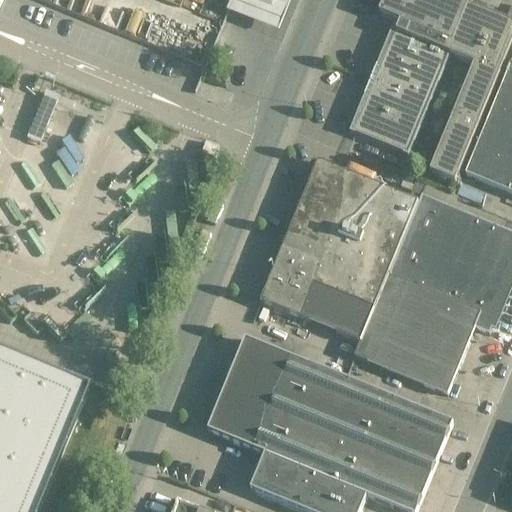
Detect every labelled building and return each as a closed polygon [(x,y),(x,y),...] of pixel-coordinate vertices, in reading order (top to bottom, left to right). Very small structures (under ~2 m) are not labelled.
[(232,0),(229,9),(247,16),(262,22),(269,25),(275,27),(283,30),(294,0),(232,0)] [(511,46),(511,26),(469,8),(471,0),(385,0),(379,16),(396,23),(351,134),(408,157),(449,56),(476,67),(432,176),(455,185),(511,46)] [(507,77),(496,104),(466,177),(511,196),(511,67),(510,67),(506,76),(507,77)] [(39,146),(58,99),(45,93),(26,140),(39,146)] [(68,142),(61,159),(87,169),(93,151),(68,142)] [(215,160),(220,150),(206,144),(202,155),(215,160)] [(56,172),(74,187),(81,180),(63,164),(56,172)] [(361,346),(383,293),(419,205),(318,164),(261,305),(361,346)] [(511,234),(422,198),(419,205),(383,293),(475,331),(489,337),(492,330),(511,281),(511,234)] [(383,293),(361,346),(355,360),(368,366),(368,365),(447,398),(475,331),(383,293)] [(397,511),(417,511),(453,426),(245,342),(207,434),(265,458),(251,493),(297,511),(362,511),(367,499),(397,511)] [(0,511),(46,511),(83,410),(0,379),(0,511)]
